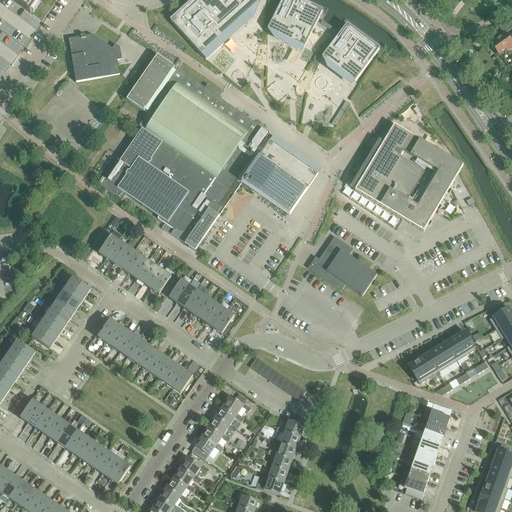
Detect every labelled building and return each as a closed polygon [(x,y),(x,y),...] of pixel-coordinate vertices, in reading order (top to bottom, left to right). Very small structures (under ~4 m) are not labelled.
[(14,0),(13,1),(30,14),(40,0),(14,0)] [(205,62),(206,62),(223,46),(220,40),(257,6),(252,0),(194,0),(170,23),(205,62)] [(294,0),(282,0),(271,23),(267,32),(303,50),(322,13),(294,0)] [(511,21),(499,29),(502,34),(507,31),(508,33),(511,30),(511,21)] [(346,27),(324,56),(321,60),(354,84),(379,52),(346,27)] [(508,52),(511,48),(511,41),(511,42),(506,35),(491,45),(499,57),(507,51),(508,52)] [(71,57),(75,84),(102,80),(102,79),(119,77),(116,61),(121,61),(119,49),(115,46),(111,50),(92,36),(92,37),(68,41),(71,57)] [(127,152),(122,159),(120,162),(117,161),(111,170),(108,174),(103,181),(102,180),(99,185),(100,186),(99,187),(121,202),(122,202),(126,196),(128,198),(158,219),(157,221),(161,224),(164,226),(173,232),(171,236),(195,252),(218,218),(224,210),(219,207),(237,180),(264,142),(265,139),(268,135),(218,100),(221,96),(207,87),(204,91),(177,72),(173,69),(156,57),(126,102),(142,113),(146,116),(139,127),(138,129),(141,131),(127,152)] [(453,162),(449,159),(437,153),(433,150),(421,143),(416,140),(394,126),(383,144),(354,192),(402,220),(423,233),(427,227),(430,222),(435,214),(437,211),(439,206),(446,195),(449,190),(450,189),(459,175),(462,169),(463,168),(461,166),(456,164),(453,162)] [(264,142),(237,180),(241,183),(241,184),(288,217),(317,177),(269,144),(268,144),(268,145),(264,142)] [(115,218),(111,224),(116,228),(120,223),(121,222),(115,218)] [(98,255),(106,261),(118,243),(110,238),(98,255)] [(315,259),(307,270),(340,293),(345,286),(362,298),(376,276),(348,257),(352,251),(334,238),(318,261),(315,259)] [(118,243),(106,261),(113,266),(126,248),(118,243)] [(126,248),(113,266),(121,271),(133,253),(126,248)] [(133,253),(121,271),(128,276),(140,258),(133,253)] [(140,258),(128,276),(136,281),(148,263),(140,258)] [(148,263),(136,281),(143,286),(155,268),(148,263)] [(155,268),(143,286),(150,291),(163,273),(155,268)] [(163,273),(150,291),(158,296),(159,295),(164,298),(175,282),(163,273)] [(67,287),(84,299),(90,291),(72,279),(67,287)] [(168,300),(176,305),(188,287),(181,282),(168,300)] [(62,294),(79,307),(84,299),(67,287),(62,294)] [(188,287),(176,305),(184,310),(196,293),(188,287)] [(196,293),(184,310),(191,315),(203,298),(196,293)] [(57,302),(74,314),(79,307),(62,294),(57,302)] [(203,298),(191,315),(198,320),(210,303),(203,298)] [(51,309),(69,321),(74,314),(57,302),(51,309)] [(210,303),(198,320),(206,325),(218,308),(210,303)] [(218,308),(206,325),(213,330),(225,313),(218,308)] [(46,316),(64,329),(69,321),(51,309),(46,316)] [(495,331),(511,320),(511,315),(508,309),(502,313),(501,312),(496,315),(497,316),(489,321),(495,331)] [(225,313),(213,330),(221,336),(233,318),(225,313)] [(41,324),(59,336),(64,329),(46,316),(41,324)] [(503,340),(511,334),(511,320),(495,331),(501,341),(503,340)] [(97,338),(105,344),(117,326),(109,321),(97,338)] [(36,331),(54,343),(59,336),(41,324),(36,331)] [(117,326),(105,344),(112,349),(125,331),(117,326)] [(48,351),(54,343),(36,331),(31,339),(48,351)] [(125,331),(112,349),(120,354),(132,336),(125,331)] [(419,386),(475,351),(464,333),(460,335),(449,341),(449,342),(441,347),(441,346),(430,353),(431,353),(423,358),(423,357),(412,364),(408,367),(409,368),(419,386)] [(507,350),(511,346),(511,334),(503,340),(508,348),(506,349),(507,350)] [(132,336),(120,354),(127,359),(139,342),(132,336)] [(139,342),(127,359),(135,364),(147,347),(139,342)] [(11,350),(29,363),(34,355),(16,343),(11,350)] [(147,347),(135,364),(142,369),(154,352),(147,347)] [(6,358),(24,370),(29,363),(11,350),(6,358)] [(154,352),(142,369),(150,375),(162,357),(154,352)] [(162,357),(150,375),(157,380),(169,362),(162,357)] [(1,365),(19,377),(24,370),(6,358),(1,365)] [(260,363),(255,360),(249,369),(254,372),(260,363)] [(169,362),(157,380),(164,385),(177,367),(169,362)] [(265,366),(260,363),(254,372),(259,376),(265,366)] [(0,366),(0,375),(14,385),(19,377),(1,365),(0,366)] [(265,366),(259,376),(264,379),(270,370),(265,366)] [(177,367),(164,385),(172,390),(184,372),(177,367)] [(270,370),(264,379),(269,383),(275,373),(270,370)] [(184,372),(172,390),(180,395),(192,378),(184,372)] [(275,373),(269,383),(274,386),(280,377),(275,373)] [(0,386),(9,392),(14,385),(0,375),(0,386)] [(278,389),(285,380),(280,377),(274,386),(278,389)] [(285,380),(278,389),(283,393),(290,383),(285,380)] [(290,383),(283,393),(288,396),(295,387),(290,383)] [(0,396),(4,399),(9,392),(0,386),(0,396)] [(295,387),(288,396),(293,399),(300,390),(295,387)] [(300,390),(293,399),(298,403),(305,393),(300,390)] [(239,396),(236,400),(243,405),(246,400),(239,396)] [(171,398),(167,403),(171,407),(175,401),(171,398)] [(222,408),(242,422),(243,420),(237,416),(241,409),(248,413),(250,410),(244,406),(243,407),(229,398),(222,408)] [(20,419),(20,420),(27,425),(39,407),(32,402),(20,419)] [(39,407),(27,425),(35,430),(47,412),(39,407)] [(215,418),(235,432),(236,430),(230,426),(234,419),(241,424),(242,422),(222,408),(215,418)] [(47,412),(35,430),(42,435),(54,417),(47,412)] [(431,413),(427,423),(446,429),(449,420),(431,413)] [(405,414),(402,424),(408,426),(411,417),(406,415),(405,414)] [(54,417),(42,435),(50,440),(62,422),(54,417)] [(81,417),(77,423),(81,426),(82,425),(86,419),(81,417)] [(208,428),(228,442),(229,440),(223,436),(227,429),(234,434),(235,432),(215,418),(208,428)] [(86,419),(82,425),(87,428),(91,423),(87,420),(86,419)] [(62,422),(50,440),(57,445),(69,427),(62,422)] [(277,429),(276,432),(289,436),(299,439),(301,434),(303,428),(288,422),(284,432),(277,429)] [(427,423),(424,433),(442,439),(446,429),(427,423)] [(69,427),(57,445),(65,450),(77,433),(69,427)] [(201,438),(221,452),(222,451),(216,446),(220,439),(227,444),(228,442),(208,428),(201,438)] [(273,441),(272,443),(284,447),(295,451),(299,439),(289,436),(276,432),(276,433),(283,436),(280,443),(273,441)] [(77,433),(65,450),(72,455),(84,438),(77,433)] [(424,433),(420,442),(439,448),(442,439),(424,433)] [(84,438),(72,455),(79,460),(91,443),(84,438)] [(196,450),(193,455),(204,462),(208,458),(213,461),(218,453),(220,454),(221,452),(201,438),(194,449),(196,450)] [(420,442),(417,451),(436,458),(439,448),(420,442)] [(91,443),(79,460),(87,466),(99,448),(91,443)] [(269,452),(268,455),(280,459),(291,462),(295,451),(284,447),(272,443),(272,445),(279,447),(276,455),(269,452)] [(511,456),(508,455),(510,450),(501,447),(499,452),(498,451),(494,462),(511,468),(511,456)] [(99,448),(87,466),(94,471),(106,453),(99,448)] [(417,451),(414,461),(432,467),(436,458),(417,451)] [(106,453),(94,471),(102,476),(114,458),(106,453)] [(265,464),(264,466),(276,470),(287,474),(291,462),(280,459),(268,455),(267,456),(275,458),(272,466),(265,464)] [(114,458),(102,476),(109,481),(121,463),(114,458)] [(180,469),(200,483),(201,481),(195,477),(199,470),(206,475),(208,471),(202,467),(204,464),(199,460),(196,465),(187,459),(180,469)] [(414,461),(410,470),(429,477),(432,467),(414,461)] [(511,478),(511,468),(494,462),(490,472),(511,480),(511,478)] [(121,463),(109,481),(117,486),(129,469),(121,463)] [(260,475),(260,477),(283,485),(287,474),(276,470),(264,466),(263,467),(270,470),(268,477),(260,475)] [(236,468),(231,476),(235,479),(241,471),(236,468)] [(173,479),(193,493),(194,491),(188,487),(192,480),(199,485),(200,483),(180,469),(173,479)] [(410,470),(407,480),(425,486),(429,477),(410,470)] [(6,472),(0,480),(0,493),(1,495),(13,477),(6,472)] [(511,481),(511,480),(490,472),(486,483),(508,490),(506,489),(509,480),(511,481)] [(13,477),(1,495),(8,500),(21,482),(13,477)] [(260,477),(255,491),(262,493),(263,492),(271,495),(279,497),(283,485),(260,477)] [(166,489),(186,503),(187,501),(181,497),(185,490),(192,495),(193,493),(173,479),(166,489)] [(422,496),(425,486),(407,480),(403,490),(422,496)] [(21,482),(8,500),(16,505),(28,487),(21,482)] [(482,492),(504,500),(509,502),(511,494),(511,491),(508,490),(486,483),(483,492),(482,492)] [(28,487),(16,505),(23,510),(35,493),(28,487)] [(159,499),(177,511),(179,511),(180,511),(174,507),(178,501),(185,505),(186,503),(166,489),(159,499)] [(500,511),(504,500),(482,492),(478,502),(500,511)] [(35,493),(23,510),(26,511),(32,511),(43,498),(35,493)] [(43,498),(32,511),(43,511),(50,503),(43,498)] [(230,505),(230,507),(243,511),(253,511),(256,503),(241,498),(238,507),(230,505)] [(152,509),(155,511),(170,511),(171,511),(172,511),(177,511),(159,499),(152,509)] [(499,511),(500,511),(478,502),(478,503),(479,503),(475,511),(499,511)] [(50,503),(43,511),(54,511),(58,508),(50,503)]
